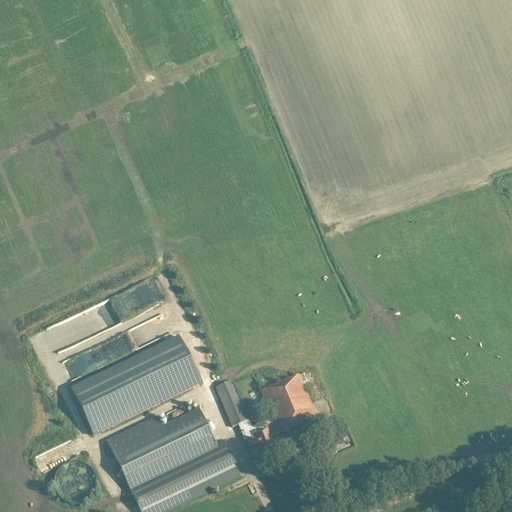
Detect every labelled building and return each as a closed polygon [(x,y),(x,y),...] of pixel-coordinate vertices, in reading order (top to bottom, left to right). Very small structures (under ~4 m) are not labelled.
[(155,305),(143,282),(124,292),(136,315),(155,305)] [(177,338),(71,391),(93,437),(200,384),(177,338)] [(247,441),(248,444),(252,454),(260,450),(261,452),(273,447),(270,438),(278,435),(317,419),(299,377),(261,393),(272,420),(265,423),(268,431),(254,437),(255,438),(247,441)] [(215,389),(232,428),(248,422),(232,382),(215,389)] [(224,441),(215,445),(198,410),(162,427),(158,417),(106,442),(112,455),(128,487),(139,511),(167,511),(185,504),(241,477),(236,468),(224,441)] [(327,454),(345,447),(340,436),(323,443),(327,454)] [(91,464),(64,465),(65,495),(92,495),(91,464)]
